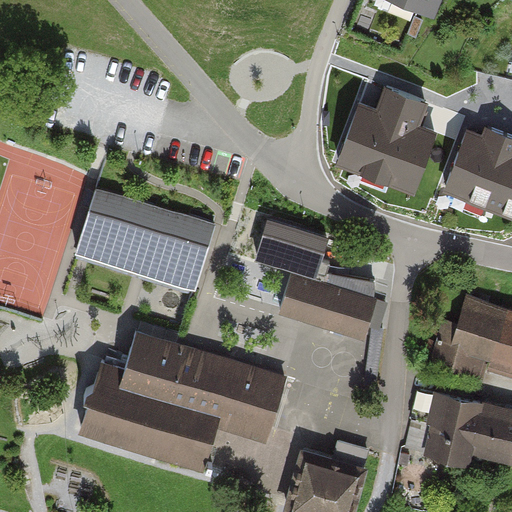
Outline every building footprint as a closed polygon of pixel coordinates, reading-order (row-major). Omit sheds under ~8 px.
[(382,0),(438,20),(445,0),(382,0)] [(414,132),(355,108),(331,168),(390,192),(414,132)] [(511,134),(446,109),(419,182),(511,217),(511,134)] [(211,224),(99,190),(81,250),(193,284),(211,224)] [(294,269),(281,315),(367,338),(379,292),(294,269)] [(511,311),(462,298),(455,323),(446,321),(433,367),(478,380),(481,369),(511,377),(511,311)] [(289,378),(138,331),(126,369),(104,362),(81,433),(205,472),(219,428),(268,443),(289,378)] [(472,466),(475,454),(485,404),(435,393),(422,455),(472,466)] [(475,454),(511,461),(511,409),(485,404),(475,454)] [(305,449),(288,511),(355,511),(372,451),(339,442),(335,457),(305,449)]
